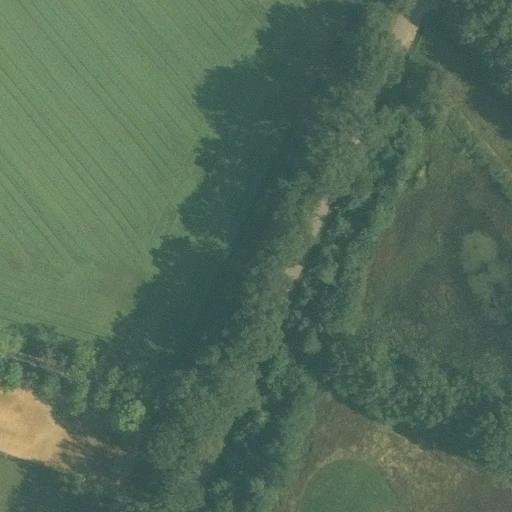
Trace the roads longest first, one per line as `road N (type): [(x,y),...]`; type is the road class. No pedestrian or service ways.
road 1 (unclassified): [(183,511),(413,0)]
road 2 (track): [(511,93),(434,0)]
